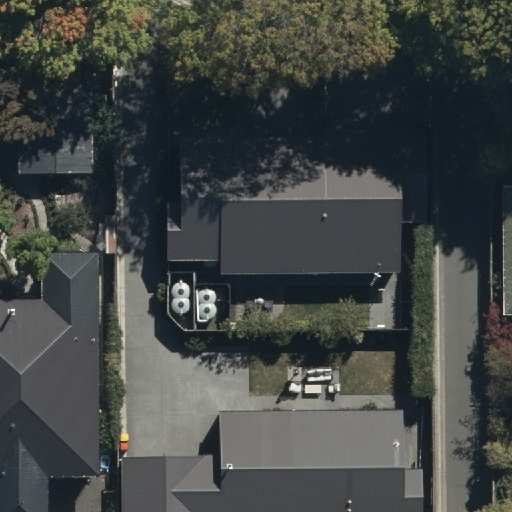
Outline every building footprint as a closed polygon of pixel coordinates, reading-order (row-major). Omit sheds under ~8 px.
[(18,173),(92,173),(92,94),(18,94),(18,173)] [(401,286),(402,163),(267,162),(267,203),(222,203),(222,212),(187,212),(187,296),(266,296),(266,285),(401,286)] [(511,171),(500,171),(501,305),(511,305),(511,171)] [(0,511),(43,511),(44,463),(95,464),(95,244),(36,244),(36,290),(0,290),(0,511)] [(403,409),(220,412),(221,455),(119,457),(120,511),(425,511),(424,468),(404,468),(403,409)]
